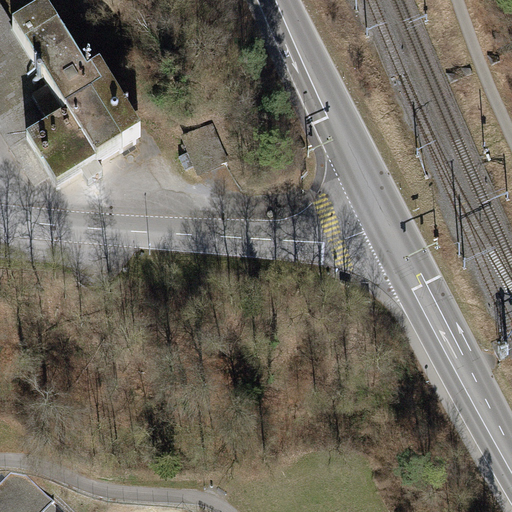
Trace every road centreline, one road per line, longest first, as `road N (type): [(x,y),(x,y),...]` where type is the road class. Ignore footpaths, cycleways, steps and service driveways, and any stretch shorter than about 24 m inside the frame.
road 1 (unclassified): [(387,221),(273,238),(0,219)]
road 2 (secondary): [(511,459),(387,221)]
road 3 (secondary): [(387,221),(278,0)]
road 4 (track): [(229,511),(199,497),(98,489),(37,464),(0,460)]
